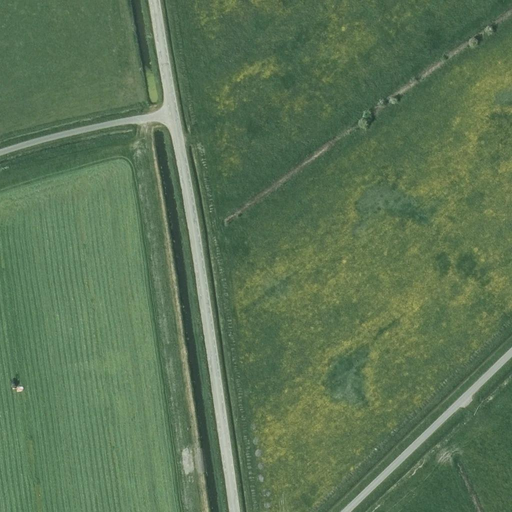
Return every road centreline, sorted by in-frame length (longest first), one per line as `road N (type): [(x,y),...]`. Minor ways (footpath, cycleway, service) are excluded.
road 1 (tertiary): [(234,511),(173,112)]
road 2 (unclassified): [(345,511),(511,351)]
road 3 (unclassified): [(0,154),(173,112)]
